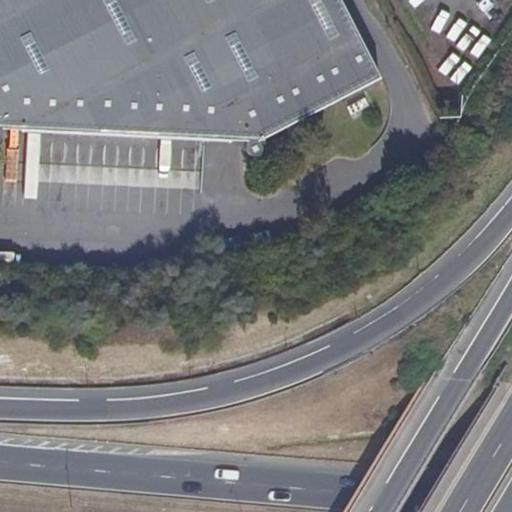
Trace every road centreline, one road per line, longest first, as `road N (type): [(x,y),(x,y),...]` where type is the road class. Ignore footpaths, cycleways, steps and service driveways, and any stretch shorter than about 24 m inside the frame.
road 1 (unknown): [(0,243),(207,246),(304,221),(416,151),(436,117),(375,0)]
road 2 (trunk): [(511,215),(433,295),(314,372),(195,406),(0,413)]
road 3 (trunk): [(511,509),(0,463)]
road 4 (trunk): [(511,300),(385,511)]
